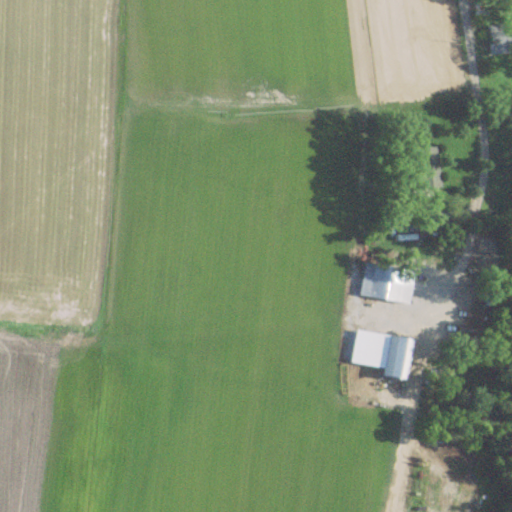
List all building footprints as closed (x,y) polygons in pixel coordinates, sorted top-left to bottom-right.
[(501,24),(483,24),(483,54),(501,54),(501,24)] [(409,147),(413,187),(434,185),(431,145),(409,147)] [(404,220),(403,203),(382,203),(382,221),(404,220)] [(361,304),(372,307),(374,299),(390,302),(396,268),(369,263),(361,304)] [(404,338),(380,335),(374,376),(398,379),(404,338)]
